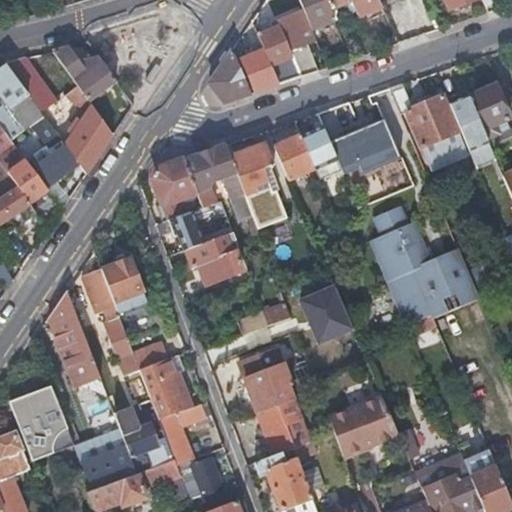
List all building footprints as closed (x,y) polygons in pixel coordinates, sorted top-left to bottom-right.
[(326,0),(299,0),(303,9),(312,30),(335,21),(330,10),(326,0)] [(326,0),(330,10),(347,3),(353,1),(352,0),(326,0)] [(382,7),(379,0),(354,0),(353,1),(359,16),(382,7)] [(470,0),(482,0),(487,12),(503,7),(499,0),(444,0),(448,9),(470,0)] [(330,10),(335,21),(351,14),(347,3),(330,10)] [(8,20),(25,16),(17,4),(6,12),(8,20)] [(310,38),(288,47),(290,49),(290,51),(309,44),(316,41),(316,39),(312,30),(303,9),(298,10),(310,38)] [(298,10),(277,19),(280,26),(288,47),(310,38),(298,10)] [(270,22),(273,28),(280,26),(277,19),(270,22)] [(273,28),(258,35),(264,50),(279,84),(301,76),(290,51),(290,49),(288,47),(280,26),(273,28)] [(290,51),(301,76),(319,70),(309,44),(290,51)] [(68,46),(51,51),(77,85),(87,100),(115,81),(102,63),(93,69),(88,61),(82,65),(79,62),(68,46)] [(251,93),(232,50),(209,83),(224,103),(251,93)] [(241,61),(255,92),(279,84),(264,50),(241,61)] [(97,55),(79,62),(82,65),(88,61),(93,69),(102,63),(97,55)] [(7,66),(12,73),(42,113),(58,101),(51,90),(45,95),(33,78),(24,57),(4,61),(7,66)] [(0,109),(0,124),(7,134),(11,140),(17,136),(44,117),(42,113),(12,73),(7,66),(0,70),(0,94),(9,108),(21,124),(16,128),(2,108),(0,109)] [(411,102),(404,83),(390,88),(401,114),(406,112),(421,148),(458,133),(442,95),(410,109),(411,102)] [(78,164),(86,174),(113,135),(87,100),(77,85),(65,95),(71,100),(77,106),(66,122),(71,125),(68,130),(73,133),(65,145),(69,151),(78,164)] [(496,86),(469,96),(489,143),(493,153),(511,144),(511,131),(510,128),(498,133),(495,125),(510,119),(496,86)] [(489,143),(469,96),(450,104),(474,162),(493,155),(493,153),(489,143)] [(342,104),(317,113),(322,126),(337,162),(358,153),(350,134),(360,130),(349,102),(342,104)] [(0,124),(0,163),(29,204),(48,190),(21,154),(14,144),(11,140),(7,134),(0,124)] [(337,162),(322,126),(301,134),(315,168),(316,170),(328,166),(330,170),(334,168),(333,164),(337,162)] [(301,134),(275,145),(289,179),(315,168),(301,134)] [(54,182),(78,164),(69,151),(65,145),(62,140),(49,149),(47,146),(35,155),(54,182)] [(267,143),(231,156),(237,172),(258,228),(286,218),(276,190),(272,192),(264,168),(271,165),(274,164),(267,143)] [(231,156),(227,144),(183,159),(195,192),(202,208),(215,203),(210,188),(212,181),(225,176),(232,196),(231,197),(240,221),(248,218),(251,223),(249,224),(253,236),(260,233),(258,228),(237,172),(231,156)] [(195,192),(183,159),(159,168),(154,172),(153,178),(162,204),(157,206),(164,223),(168,221),(186,214),(180,198),(195,192)] [(0,223),(29,204),(0,163),(0,223)] [(279,189),(271,165),(264,168),(272,192),(276,190),(279,189)] [(511,172),(503,176),(511,198),(511,172)] [(405,324),(406,325),(430,314),(432,318),(447,312),(441,298),(456,292),(461,306),(479,299),(477,294),(458,249),(430,261),(414,222),(407,225),(399,206),(373,218),(381,236),(370,241),(405,324)] [(192,212),(186,214),(168,221),(174,237),(177,236),(183,252),(185,251),(203,244),(192,212)] [(329,228),(318,234),(324,247),(345,237),(339,224),(338,224),(329,228)] [(237,241),(234,233),(203,244),(185,251),(191,269),(198,267),(205,286),(241,272),(233,251),(230,252),(227,244),(237,241)] [(131,258),(103,268),(119,311),(147,301),(131,258)] [(0,265),(0,290),(2,295),(10,284),(1,265),(0,265)] [(103,268),(102,268),(83,275),(97,313),(105,310),(109,319),(104,321),(124,375),(140,368),(134,352),(119,311),(103,268)] [(353,327),(328,270),(303,280),(309,295),(304,297),(302,303),(318,342),(353,327)] [(102,382),(67,290),(49,317),(75,387),(93,380),(95,385),(102,382)] [(286,303),(263,311),(269,326),(291,318),(286,303)] [(242,336),(269,326),(263,311),(237,321),(242,336)] [(440,336),(432,318),(430,314),(406,325),(411,337),(428,329),(433,339),(440,336)] [(134,352),(140,368),(170,357),(164,341),(134,352)] [(291,386),(292,386),(278,350),(240,363),(258,413),(296,398),(291,386)] [(184,368),(178,354),(172,356),(170,357),(175,372),(177,371),(184,368)] [(170,357),(140,368),(159,418),(191,406),(177,371),(175,372),(170,357)] [(33,461),(74,445),(50,387),(10,403),(33,461)] [(398,434),(397,431),(381,392),(327,413),(334,432),(343,458),(344,458),(360,451),(359,449),(371,444),(398,434)] [(303,416),(296,398),(258,413),(273,455),(283,451),(293,448),(294,447),(287,428),(292,426),(290,421),(303,416)] [(191,459),(192,458),(180,426),(194,419),(197,424),(213,418),(206,401),(200,403),(191,406),(159,418),(160,420),(168,441),(174,457),(176,464),(191,459)] [(168,441),(160,420),(140,427),(131,406),(114,412),(126,444),(137,472),(151,467),(145,449),(158,445),(168,441)] [(398,434),(408,456),(417,452),(406,427),(397,431),(398,434)] [(0,500),(3,507),(4,511),(22,511),(8,477),(29,469),(15,433),(0,439),(0,500)] [(312,440),(294,447),(293,448),(297,458),(297,459),(317,451),(312,440)] [(484,511),(499,511),(511,507),(494,466),(487,448),(472,454),(466,440),(456,444),(460,454),(462,459),(469,476),(482,507),(484,511)] [(81,463),(92,491),(137,472),(126,444),(81,463)] [(283,451),(273,455),(253,463),(259,477),(267,474),(280,510),(301,502),(312,498),(309,490),(302,472),(297,459),(297,458),(286,462),(283,451)] [(416,474),(422,488),(458,473),(460,479),(469,476),(462,459),(460,454),(415,473),(416,474)] [(144,491),(181,476),(176,464),(174,457),(151,467),(137,472),(92,491),(86,493),(94,511),(104,507),(105,511),(107,511),(147,497),(144,491)] [(181,476),(189,498),(203,493),(208,506),(226,500),(211,458),(193,464),(191,459),(176,464),(181,476)] [(316,467),(302,472),(309,490),(323,485),(316,467)] [(474,511),(474,510),(482,507),(469,476),(460,479),(458,473),(422,488),(427,500),(432,511),(474,511)] [(317,511),(312,498),(301,502),(304,511),(317,511)] [(241,511),(237,499),(203,511),(241,511)] [(432,511),(427,500),(393,511),(432,511)]
